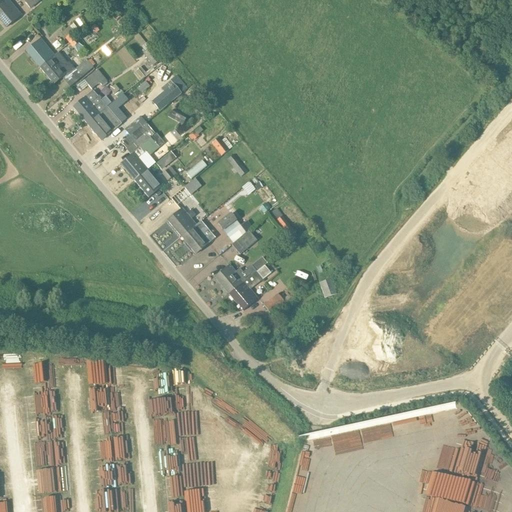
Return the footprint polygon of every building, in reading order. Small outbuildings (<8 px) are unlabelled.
[(21,15),(8,0),(4,0),(0,3),(0,20),(6,28),(21,15)] [(31,9),(40,1),(39,0),(26,0),(24,1),(31,9)] [(115,21),(125,14),(118,5),(109,12),(115,21)] [(69,43),(76,37),(73,34),(74,32),(69,27),(61,33),(69,43)] [(76,37),(69,43),(81,57),(88,52),(76,37)] [(39,68),(54,55),(40,38),(25,51),(39,68)] [(152,66),(161,60),(150,47),(143,54),(152,66)] [(54,55),(39,68),(53,84),(68,72),(54,55)] [(81,78),(93,69),(87,60),(75,70),(81,78)] [(103,87),(108,82),(98,70),(84,81),(92,90),(100,83),(103,87)] [(160,111),(181,93),(171,81),(161,89),(163,92),(152,102),(160,111)] [(102,112),(107,108),(93,91),(73,108),(87,125),(102,112)] [(115,128),(102,112),(87,125),(101,141),(115,128)] [(149,169),(155,163),(146,152),(155,145),(150,138),(154,135),(145,124),(136,131),(130,136),(121,143),(131,155),(120,164),(134,181),(149,169)] [(222,156),(229,149),(220,137),(211,143),(222,156)] [(240,177),(247,172),(248,171),(238,160),(243,156),(239,150),(234,154),(227,160),(240,177)] [(191,180),(207,167),(201,160),(186,173),(191,180)] [(167,181),(177,174),(171,166),(162,174),(167,181)] [(162,185),(149,169),(134,181),(148,197),(162,185)] [(190,195),(202,186),(195,178),(184,187),(190,195)] [(181,238),(196,225),(191,219),(195,215),(191,210),(187,214),(182,208),(167,221),(181,238)] [(282,216),(277,208),(271,213),(276,221),(290,237),(285,241),(289,247),(300,238),(296,233),(283,216),(282,216)] [(245,233),(250,229),(245,222),(240,226),(236,221),(237,220),(236,219),(241,215),(237,210),(232,214),(231,213),(218,223),(223,231),(232,243),(245,233)] [(196,225),(181,238),(195,255),(210,242),(196,225)] [(245,233),(232,243),(233,244),(232,245),(240,255),(257,241),(248,231),(246,233),(245,233)] [(256,271),(229,294),(242,311),(257,298),(250,289),(263,280),(273,271),(267,263),(256,272),(256,271)] [(229,294),(256,271),(252,267),(240,277),(230,265),(215,277),(229,294)] [(324,298),(336,294),(331,279),(319,284),(324,298)] [(284,302),(297,293),(292,287),(280,296),(278,294),(263,305),(270,314),(285,303),(284,302)]
